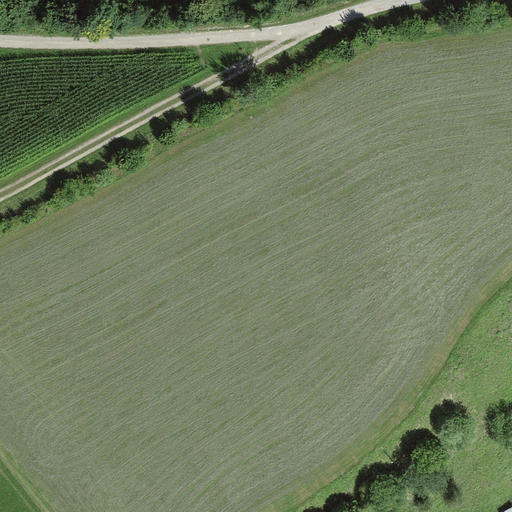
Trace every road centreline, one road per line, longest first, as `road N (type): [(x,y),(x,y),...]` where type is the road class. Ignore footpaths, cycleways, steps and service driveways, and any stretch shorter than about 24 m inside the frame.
road 1 (track): [(0,39),(241,37),(403,0)]
road 2 (track): [(307,28),(0,195)]
